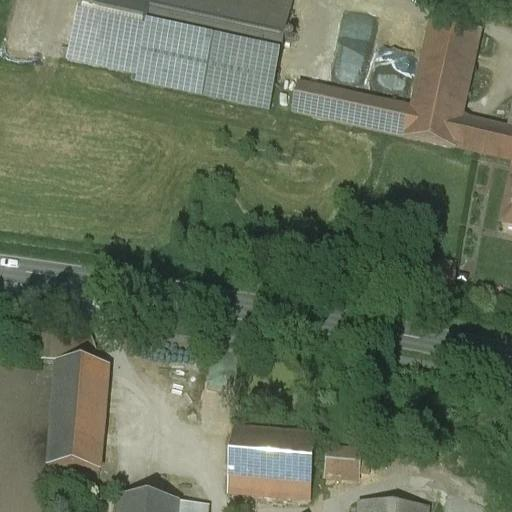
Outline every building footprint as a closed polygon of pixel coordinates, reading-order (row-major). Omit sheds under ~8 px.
[(150,0),(78,0),(65,61),(135,76),(140,52),(139,52),(150,0)] [(292,4),(275,0),(150,0),(139,52),(140,52),(275,81),(292,4)] [(480,34),(431,23),(411,111),(405,140),(405,141),(454,152),(460,121),(480,34)] [(411,111),(298,86),(292,115),(391,137),(405,140),(411,111)] [(511,107),(507,131),(460,121),(454,151),(511,163),(511,107)] [(511,182),(501,230),(511,232),(511,182)] [(454,268),(395,265),(393,298),(452,301),(454,268)] [(43,340),(42,363),(86,364),(86,341),(43,340)] [(108,370),(56,365),(47,469),(99,473),(108,370)] [(315,437),(233,430),(227,494),(309,501),(315,437)] [(367,482),(366,450),(332,450),(332,482),(367,482)] [(178,511),(179,506),(120,501),(118,511),(178,511)]
